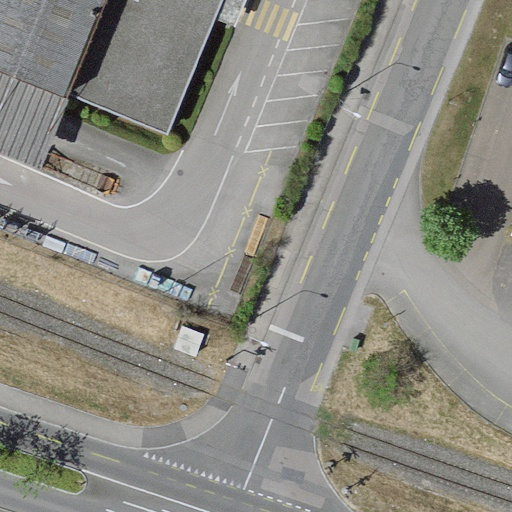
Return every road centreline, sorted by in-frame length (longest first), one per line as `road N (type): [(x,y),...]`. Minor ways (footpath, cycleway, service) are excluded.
road 1 (unclassified): [(232,511),(450,0)]
road 2 (tertiary): [(161,511),(79,452),(0,426)]
